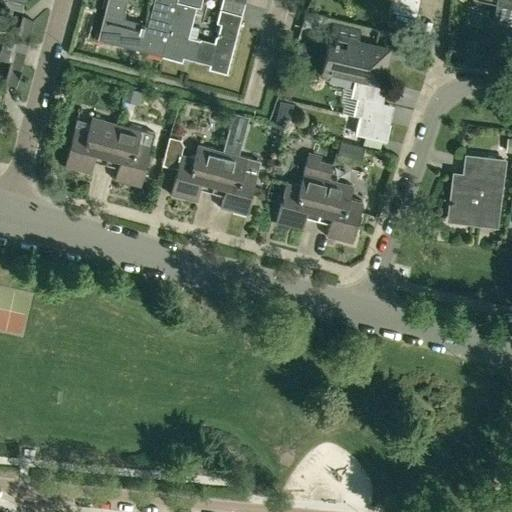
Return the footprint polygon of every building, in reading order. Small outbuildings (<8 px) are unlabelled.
[(122,18),(126,0),(108,0),(98,39),(115,43),(117,35),(145,43),(143,50),(162,56),(172,17),(176,0),(155,0),(149,25),(122,18)] [(202,0),(176,0),(172,17),(162,56),(182,61),(184,53),(211,60),(209,68),(227,73),(243,14),(245,3),(234,0),(222,0),(217,22),(221,23),(216,43),(189,36),(197,6),(201,7),(202,0)] [(391,0),(389,12),(417,18),(418,17),(417,16),(420,0),(391,0)] [(511,0),(481,0),(485,1),(496,3),(492,19),(492,21),(511,26),(511,24),(511,0)] [(16,37),(28,41),(33,20),(22,15),(16,37)] [(361,32),(333,25),(320,81),(328,82),(330,72),(355,78),(351,97),(357,98),(353,114),(359,116),(355,133),(387,141),(391,123),(385,122),(389,103),(383,102),(387,84),(381,82),(389,49),(358,42),(361,32)] [(28,41),(16,37),(4,34),(1,46),(25,53),(28,41)] [(22,64),(25,53),(1,46),(0,50),(0,58),(9,61),(22,64)] [(17,85),(22,64),(9,61),(4,84),(17,85)] [(132,88),(128,87),(124,101),(137,104),(139,105),(142,94),(142,91),(132,88)] [(292,102),(279,99),(274,118),(287,122),(292,102)] [(105,162),(116,122),(92,115),(88,127),(75,124),(64,166),(90,173),(94,159),(105,162)] [(116,122),(105,162),(117,165),(114,179),(141,186),(151,145),(138,141),(142,128),(116,122)] [(195,156),(182,153),(184,144),(177,138),(170,136),(163,164),(177,168),(170,194),(196,201),(200,187),(212,190),(223,150),(198,143),(195,156)] [(350,154),(353,143),(341,141),(339,151),(350,154)] [(248,156),(223,150),(212,190),(224,193),(220,207),(247,214),(258,173),(261,160),(248,156)] [(329,178),(334,162),(308,156),(301,184),(287,181),(276,221),(303,228),(306,215),(318,218),(329,178)] [(503,161),(468,156),(466,175),(455,173),(449,218),(495,224),(503,161)] [(354,184),(329,178),(318,218),(330,222),(326,235),(353,242),(363,201),(351,197),(354,184)]
